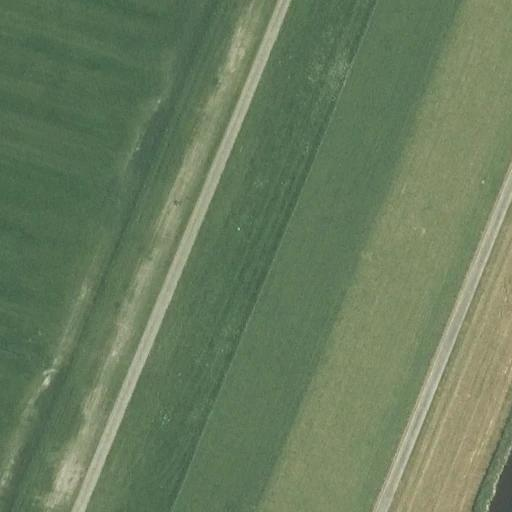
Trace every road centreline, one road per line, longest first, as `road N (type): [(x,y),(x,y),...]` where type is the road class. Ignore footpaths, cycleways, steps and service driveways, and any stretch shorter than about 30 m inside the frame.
road 1 (track): [(78,511),(284,0)]
road 2 (track): [(511,194),(382,511)]
